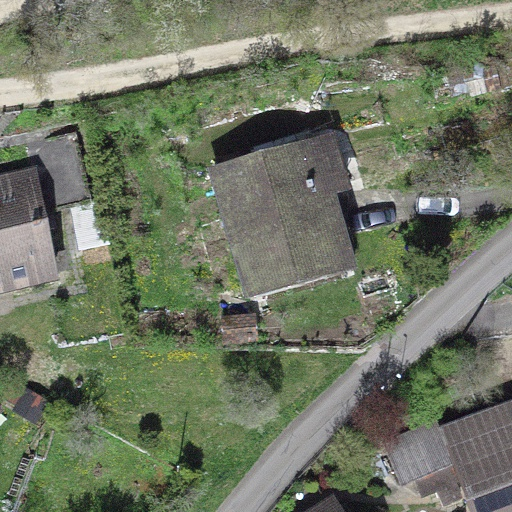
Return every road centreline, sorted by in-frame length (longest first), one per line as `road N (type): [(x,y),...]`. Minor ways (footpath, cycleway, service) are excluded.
road 1 (track): [(511,10),(0,90)]
road 2 (residential): [(511,257),(283,461),(243,511)]
